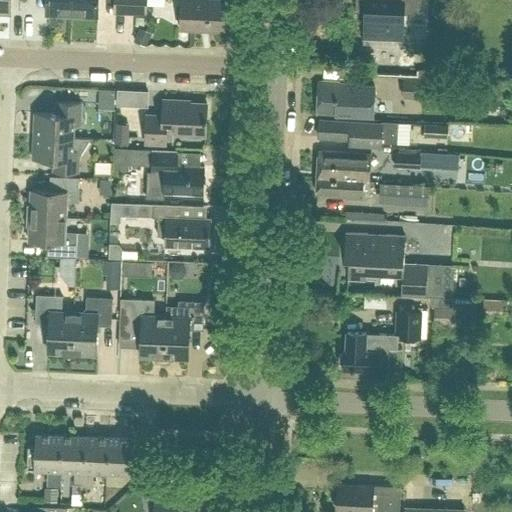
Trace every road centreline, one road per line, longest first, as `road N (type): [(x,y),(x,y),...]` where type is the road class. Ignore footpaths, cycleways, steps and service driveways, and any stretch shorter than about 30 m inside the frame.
road 1 (unclassified): [(257,397),(280,68)]
road 2 (residential): [(280,68),(5,56)]
road 3 (residential): [(257,397),(0,388)]
road 4 (residential): [(511,412),(257,397)]
road 5 (residential): [(0,196),(5,56)]
